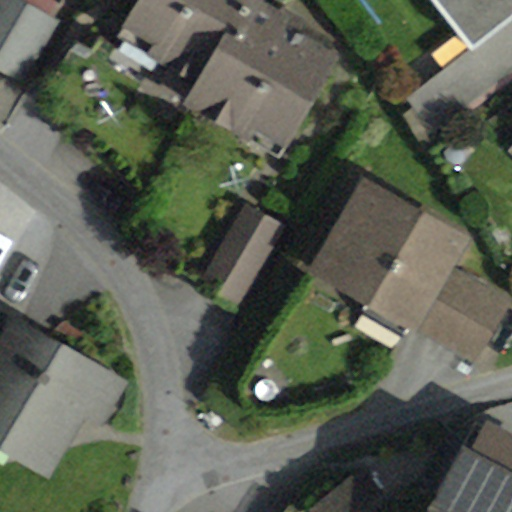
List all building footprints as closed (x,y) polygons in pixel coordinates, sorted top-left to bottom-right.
[(0,0),(0,63),(20,75),(51,23),(41,18),(51,1),(49,0),(0,0)] [(168,59),(207,81),(254,0),(145,0),(136,16),(141,29),(161,40),(155,51),(168,59)] [(254,0),(207,81),(200,95),(202,106),(235,125),(248,133),(255,121),(283,138),(306,99),(301,97),(325,55),(292,36),(300,23),(282,12),(279,18),(255,4),(257,0),(254,0)] [(511,0),(433,0),(472,49),(489,36),(511,65),(511,0)] [(136,26),(127,42),(165,64),(168,59),(155,51),(161,40),(141,29),(136,26)] [(437,89),(457,114),(511,72),(511,65),(489,36),(472,49),(409,98),(415,106),(437,89)] [(457,114),(437,89),(415,106),(435,131),(457,114)] [(279,157),(288,141),(283,138),(255,121),(248,133),(235,125),(232,130),(279,157)] [(320,267),(412,321),(442,268),(459,241),(366,187),(320,267)] [(234,233),(265,251),(279,227),(248,209),(234,233)] [(234,233),(203,284),(235,303),(265,251),(234,233)] [(412,321),(438,336),(468,283),(442,268),(412,321)] [(475,356),(505,304),(468,283),(438,336),(475,356)] [(64,356),(62,348),(17,322),(14,327),(0,318),(0,431),(42,457),(39,462),(43,464),(64,426),(72,431),(82,412),(96,421),(114,390),(112,385),(64,356)] [(436,494),(444,498),(466,457),(481,465),(498,434),(476,422),(436,494)] [(511,511),(511,442),(498,434),(481,465),(466,457),(444,498),(435,511),(511,511)] [(361,474),(316,509),(318,511),(348,511),(375,491),(361,474)]
